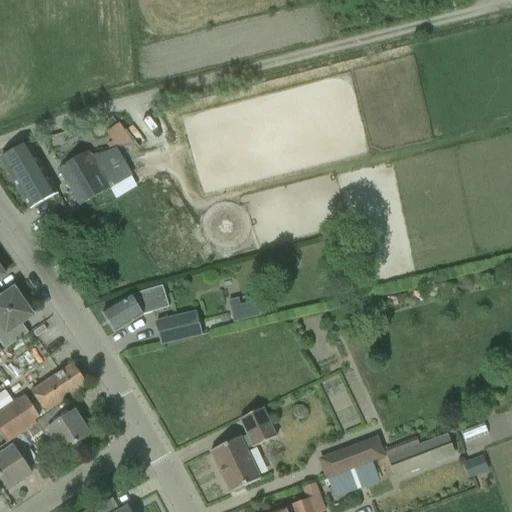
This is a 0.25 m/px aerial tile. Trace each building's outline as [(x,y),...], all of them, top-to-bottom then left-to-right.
[(0,129),(19,122),(15,112),(0,117),(0,129)] [(118,125),(106,134),(112,142),(107,145),(109,149),(132,145),(118,125)] [(37,163),(27,145),(0,161),(29,210),(56,195),(37,163)] [(88,154),(58,171),(80,207),(108,190),(131,177),(116,150),(90,158),(88,154)] [(341,279),(330,282),(333,296),(344,293),(341,279)] [(115,334),(142,317),(168,310),(162,287),(154,290),(130,296),(119,303),(102,313),(115,334)] [(32,317),(28,313),(23,304),(25,303),(18,293),(16,295),(14,291),(0,300),(0,327),(0,328),(0,343),(5,351),(28,335),(21,325),(32,317)] [(253,298),(241,300),(246,323),(273,317),(269,301),(255,304),(253,298)] [(238,300),(228,303),(234,324),(243,321),(239,306),(238,300)] [(196,312),(155,322),(160,347),(202,337),(196,312)] [(32,393),(31,394),(43,414),(45,412),(46,414),(70,398),(87,387),(73,365),(56,377),(32,393)] [(9,411),(0,417),(0,436),(6,445),(8,443),(24,433),(30,429),(27,424),(37,417),(25,398),(13,405),(15,408),(9,411)] [(64,405),(35,424),(43,435),(48,432),(63,455),(90,437),(74,413),(71,415),(64,405)] [(230,495),(232,494),(235,495),(243,491),(244,488),(260,481),(246,451),(252,448),(252,449),(276,438),(262,410),(239,421),(246,437),(241,440),(240,439),(210,453),(230,495)] [(447,435),(387,458),(394,477),(398,475),(399,477),(403,475),(403,473),(411,470),(412,472),(416,470),(416,468),(420,467),(421,468),(425,467),(425,465),(432,462),(434,464),(437,462),(437,460),(445,458),(446,459),(450,458),(450,456),(454,454),(447,435)] [(9,444),(8,443),(6,445),(0,448),(0,451),(3,456),(0,458),(0,479),(7,491),(31,476),(29,473),(40,466),(20,437),(9,444)] [(376,438),(322,458),(329,479),(348,472),(357,469),(372,463),(384,459),(376,438)] [(481,459),(465,466),(470,479),(486,473),(481,459)] [(371,464),(357,469),(364,488),(378,482),(379,482),(372,463),(371,464)] [(329,479),(325,481),(331,495),(332,499),(355,491),(348,472),(329,479)] [(324,511),(314,485),(302,489),(307,501),(276,511),(324,511)]
